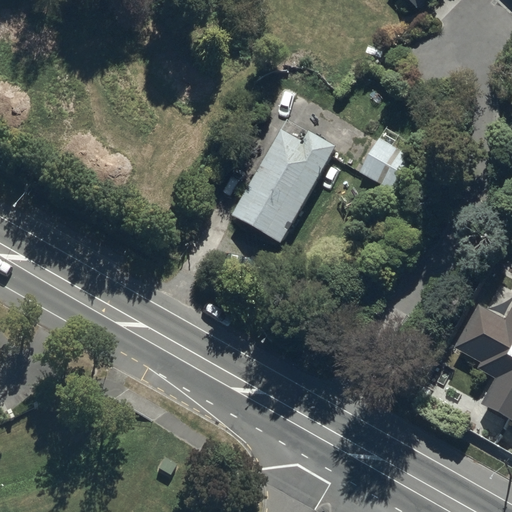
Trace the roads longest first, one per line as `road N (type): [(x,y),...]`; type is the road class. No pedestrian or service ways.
road 1 (secondary): [(356,451),(0,250)]
road 2 (secondary): [(463,511),(356,451)]
